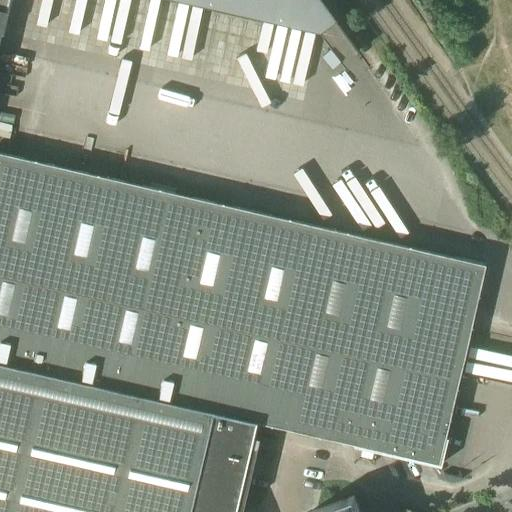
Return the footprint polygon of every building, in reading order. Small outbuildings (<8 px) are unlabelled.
[(0,33),(7,0),(174,0),(316,32),(329,16),(318,0),(0,0),(0,511),(230,511),(251,421),(330,439),(363,449),(438,466),(445,436),(444,436),(483,263),(455,256),(454,258),(68,169),(0,152),(0,33)] [(511,0),(503,0),(500,25),(511,26),(511,0)] [(335,145),(339,135),(316,125),(312,134),(335,145)] [(511,308),(511,298),(497,296),(495,306),(511,308)] [(359,511),(354,496),(312,511),(359,511)]
